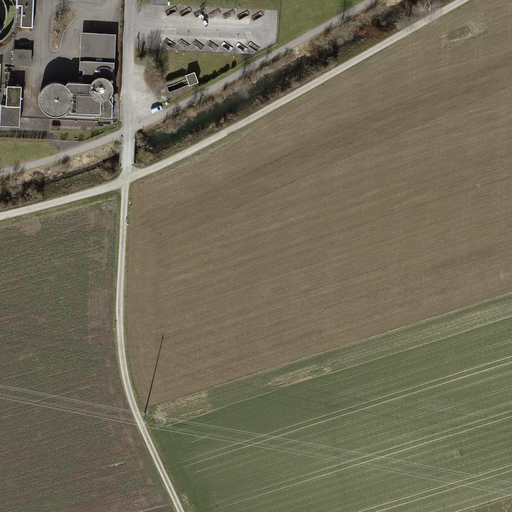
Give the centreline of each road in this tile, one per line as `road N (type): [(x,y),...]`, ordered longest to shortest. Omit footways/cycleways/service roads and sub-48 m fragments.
road 1 (track): [(132,0),(124,370),(181,511)]
road 2 (track): [(465,0),(175,159),(0,216)]
road 3 (track): [(0,173),(128,131),(372,0)]
road 4 (track): [(112,0),(49,66),(40,36),(46,9),(64,4)]
road 5 (track): [(261,34),(132,26)]
